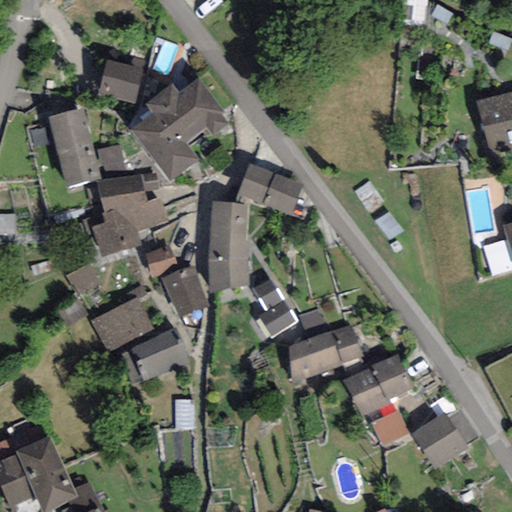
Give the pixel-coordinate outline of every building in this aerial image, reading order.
[(140,74),(107,67),(102,95),(135,101),(140,74)] [(150,121),(131,136),(169,185),(196,164),(183,148),(204,132),(211,140),(226,128),(220,120),(223,117),(197,84),(178,98),(171,89),(143,111),(150,121)] [(511,95),(475,105),(490,157),(511,151),(511,95)] [(81,113),(46,123),(66,193),(102,182),(81,113)] [(121,146),(97,151),(104,181),(127,176),(121,146)] [(303,189),(249,168),(237,198),(291,219),(303,189)] [(155,174),(96,187),(105,219),(82,223),(86,241),(92,239),(100,264),(142,250),(138,236),(167,225),(159,201),(148,205),(144,194),(159,192),(155,174)] [(246,210),(212,206),(207,265),(209,298),(248,289),(246,210)] [(511,225),(503,228),(506,240),(478,248),(487,280),(511,272),(511,225)] [(169,247),(144,257),(153,279),(178,269),(169,247)] [(88,266),(66,280),(77,299),(100,284),(88,266)] [(192,270),(162,282),(178,321),(208,309),(192,270)] [(271,283),(253,294),(266,314),(258,319),(272,340),(298,323),(271,283)] [(92,325),(109,356),(154,332),(137,300),(92,325)] [(86,316),(77,302),(57,315),(66,330),(86,316)] [(350,325),(287,351),(292,389),(364,360),(350,325)] [(118,360),(132,390),(189,363),(175,333),(118,360)] [(396,358),(342,385),(360,421),(408,396),(406,393),(412,390),(396,358)] [(511,358),(483,374),(511,427),(511,358)] [(408,435),(398,413),(371,425),(381,447),(408,435)] [(468,449),(444,415),(411,438),(436,472),(468,449)] [(16,459),(0,466),(0,498),(6,511),(56,511),(78,502),(50,440),(15,456),(16,459)]
